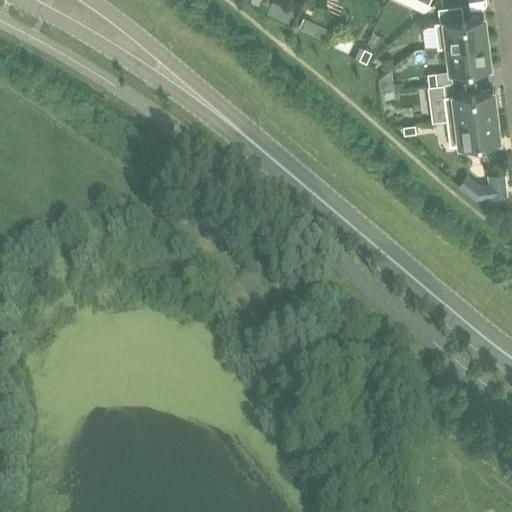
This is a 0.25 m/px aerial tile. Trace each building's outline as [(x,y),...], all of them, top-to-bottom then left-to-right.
[(440,21),(434,21),(437,46),(486,40),(483,15),(462,18),(461,5),(438,8),(440,21)] [(331,31),(318,24),(313,35),(326,41),(331,31)] [(486,40),(437,46),(437,47),(447,46),(450,70),(490,65),(486,40)] [(359,58),(366,62),(371,51),(364,48),(359,58)] [(451,83),(450,71),(428,74),(429,86),(451,83)] [(451,83),(429,86),(430,98),(443,96),(443,95),(453,94),(451,83)] [(496,114),(492,89),(453,94),(443,95),(443,96),(446,120),(496,114)] [(446,120),(449,145),(499,139),(496,114),(446,120)] [(403,125),(404,133),(415,132),(414,124),(403,125)] [(492,197),(506,195),(503,173),(489,174),(492,197)]
